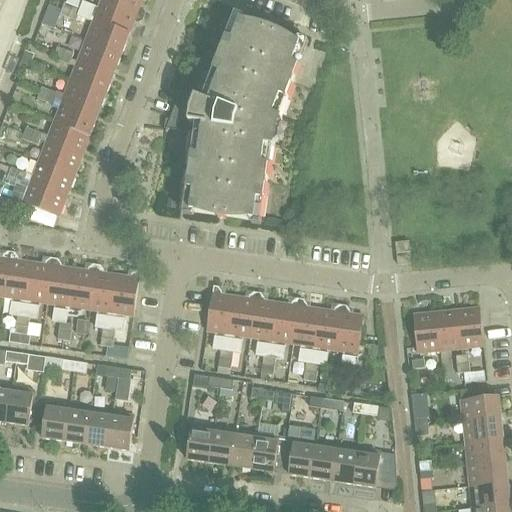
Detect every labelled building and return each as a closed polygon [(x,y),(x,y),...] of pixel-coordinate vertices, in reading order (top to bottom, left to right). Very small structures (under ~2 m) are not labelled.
[(141,5),(143,0),(103,0),(103,2),(145,18),(146,15),(143,10),(140,8),(141,5)] [(84,3),(81,10),(79,17),(94,23),(129,36),(134,22),(138,24),(143,21),(145,18),(103,2),(100,9),(84,3)] [(60,15),(69,19),(73,7),(65,4),(60,15)] [(81,10),(73,7),(69,19),(77,22),(79,17),(81,10)] [(164,160),(191,164),(188,191),(194,192),(191,213),(256,222),(259,201),(265,202),(273,147),(275,148),(283,119),(281,118),(300,66),(294,64),(302,44),(241,21),(233,41),(227,38),(214,72),(221,74),(210,103),(183,93),(183,92),(181,92),(171,121),(203,126),(202,137),(168,132),(164,160)] [(121,56),(129,36),(94,23),(87,43),(121,56)] [(87,43),(79,63),(114,76),(121,56),(87,43)] [(53,59),(62,63),(66,51),(58,48),(53,59)] [(66,51),(62,63),(70,66),(74,54),(66,51)] [(114,76),(79,63),(71,83),(106,96),(114,76)] [(66,97),(63,103),(98,116),(106,96),(71,83),(66,97)] [(38,100),(46,103),(51,91),(42,88),(38,100)] [(46,103),(54,106),(59,94),(51,91),(46,103)] [(56,123),(90,136),(98,116),(63,103),(60,111),(56,123)] [(50,137),(48,143),(83,156),(90,136),(56,123),(50,137)] [(22,140),(31,143),(35,131),(27,128),(22,140)] [(31,143),(39,146),(43,135),(35,131),(31,143)] [(75,177),(83,156),(48,143),(46,149),(40,163),(75,177)] [(34,177),(32,183),(67,197),(75,177),(40,163),(34,177)] [(2,165),(0,169),(0,173),(8,176),(9,174),(11,168),(2,165)] [(7,180),(15,183),(20,172),(11,168),(9,174),(8,176),(7,180)] [(15,183),(23,187),(28,175),(20,172),(15,183)] [(59,218),(67,197),(32,183),(24,204),(59,218)] [(168,199),(167,209),(177,210),(178,200),(168,199)] [(409,242),(396,244),(398,266),(412,265),(409,242)] [(0,259),(0,297),(5,298),(12,253),(8,253),(4,256),(3,260),(0,259)] [(15,254),(12,253),(5,298),(13,299),(10,316),(18,317),(24,318),(25,310),(32,264),(18,262),(19,258),(15,254)] [(42,266),(32,264),(25,310),(24,318),(30,319),(38,320),(41,303),(48,304),(55,260),(51,259),(46,263),(46,266),(42,266)] [(58,260),(55,260),(48,304),(56,305),(53,322),(61,323),(67,324),(68,317),(75,271),(61,269),(62,265),(58,260)] [(91,311),(97,266),(94,265),(89,269),(89,273),(75,271),(68,317),(77,318),(82,314),(83,309),(91,311)] [(101,266),(97,266),(91,311),(98,312),(96,328),(103,329),(109,330),(111,323),(118,277),(104,275),(104,271),(101,266)] [(109,330),(116,331),(123,332),(126,316),(134,317),(141,272),(137,272),(132,275),(131,279),(127,279),(118,277),(111,323),(109,330)] [(229,345),(235,299),(222,297),(222,293),(219,288),(214,287),(208,332),(216,333),(214,350),(221,351),(228,352),(229,345)] [(235,299),(229,345),(228,352),(234,353),(241,354),(244,337),(251,338),(258,294),(255,293),(250,297),(249,301),(245,300),(235,299)] [(271,351),(278,305),(264,303),(265,299),(261,294),(258,294),(251,338),(259,340),(256,356),(264,357),(270,358),(271,351)] [(287,344),(294,345),(301,300),(297,300),(293,303),(292,307),(278,305),(271,351),(270,358),(277,359),(284,360),(287,344)] [(308,305),(304,301),(301,300),(294,345),(302,346),(299,363),(307,364),(313,365),(314,357),(321,311),(307,309),(308,305)] [(343,307),(340,306),(335,310),(335,313),(321,311),(314,357),(313,365),(319,366),(327,367),(329,350),(337,351),(343,307)] [(350,370),(357,371),(364,318),(350,316),(350,312),(347,307),(343,307),(337,351),(344,352),(342,369),(350,370)] [(480,310),(460,312),(464,349),(484,347),(480,310)] [(442,352),(464,349),(460,312),(438,314),(442,352)] [(442,352),(438,314),(414,317),(418,354),(442,352)] [(18,317),(17,326),(29,327),(30,319),(24,318),(18,317)] [(59,332),(72,334),(73,325),(67,324),(61,323),(59,332)] [(28,336),(29,327),(17,326),(15,334),(10,334),(9,343),(20,345),(22,335),(28,336)] [(102,338),(114,340),(116,331),(109,330),(103,329),(102,338)] [(72,334),(59,332),(58,341),(70,342),(72,334)] [(28,336),(22,335),(20,345),(30,346),(31,337),(28,336)] [(113,349),(114,340),(102,338),(101,347),(113,349)] [(369,347),(368,357),(378,358),(380,348),(369,347)] [(220,360),(233,362),(234,353),(228,352),(221,351),(220,360)] [(6,363),(14,364),(16,354),(7,353),(6,363)] [(30,356),(16,354),(14,364),(28,366),(30,356)] [(463,357),(464,374),(471,374),(469,356),(463,357)] [(277,359),(270,358),(264,357),(263,366),(275,368),(277,359)] [(458,375),(464,374),(463,357),(456,357),(458,375)] [(231,370),(233,362),(220,360),(219,368),(231,370)] [(413,371),(426,369),(425,360),(412,362),(413,371)] [(63,371),(75,373),(76,363),(64,361),(63,371)] [(76,363),(75,373),(87,375),(88,365),(76,363)] [(305,373),(318,374),(319,366),(313,365),(307,364),(305,373)] [(275,368),(263,366),(262,375),(274,377),(275,368)] [(108,368),(106,378),(118,379),(120,369),(108,368)] [(120,369),(118,379),(130,381),(132,371),(126,370),(120,369)] [(357,371),(350,370),(349,379),(362,381),(363,372),(357,371)] [(317,383),(318,374),(305,373),(304,381),(317,383)] [(209,388),(221,390),(222,380),(210,378),(209,388)] [(234,381),(222,380),(221,390),(233,391),(234,381)] [(320,390),(319,394),(331,395),(331,393),(332,384),(321,383),(320,387),(320,390)] [(0,423),(7,424),(12,388),(0,386),(0,423)] [(35,392),(12,388),(7,424),(29,428),(35,392)] [(263,401),(265,391),(253,389),(251,399),(263,401)] [(464,424),(501,420),(499,397),(490,398),(489,389),(461,392),(464,424)] [(277,393),(265,391),(263,401),(275,403),(277,393)] [(310,408),(322,410),(323,400),(311,398),(310,408)] [(323,400),(322,410),(334,411),(335,401),(323,400)] [(43,440),(65,443),(70,407),(48,404),(43,440)] [(365,416),(367,406),(355,404),(353,414),(365,416)] [(379,408),(367,406),(365,416),(377,418),(379,408)] [(92,410),(70,407),(65,443),(86,446),(92,410)] [(86,446),(108,449),(113,413),(92,410),(86,446)] [(135,416),(113,413),(108,449),(130,452),(135,416)] [(427,419),(415,420),(416,429),(428,427),(427,419)] [(503,441),(501,420),(464,424),(466,445),(503,441)] [(210,464),(215,428),(193,425),(188,461),(210,464)] [(429,436),(428,427),(416,429),(417,437),(429,436)] [(210,464),(231,468),(236,432),(215,428),(210,464)] [(231,468),(252,471),(258,435),(236,432),(231,468)] [(258,435),(252,471),(274,474),(276,462),(284,463),(287,439),(258,435)] [(312,480),(317,444),(295,440),(289,476),(312,480)] [(506,463),(503,441),(466,445),(469,467),(506,463)] [(312,480),(333,483),(338,447),(317,444),(312,480)] [(333,483),(354,486),(359,450),(338,447),(333,483)] [(376,489),(378,481),(397,484),(396,455),(382,453),(359,450),(354,486),(376,489)] [(420,472),(433,470),(432,462),(419,463),(420,472)] [(508,484),(506,463),(469,467),(471,488),(508,484)] [(434,479),(433,470),(420,472),(422,493),(433,492),(432,479),(434,479)] [(510,505),(508,484),(471,488),(473,509),(510,505)] [(422,493),(424,506),(424,511),(437,511),(437,505),(435,505),(433,492),(422,493)]
